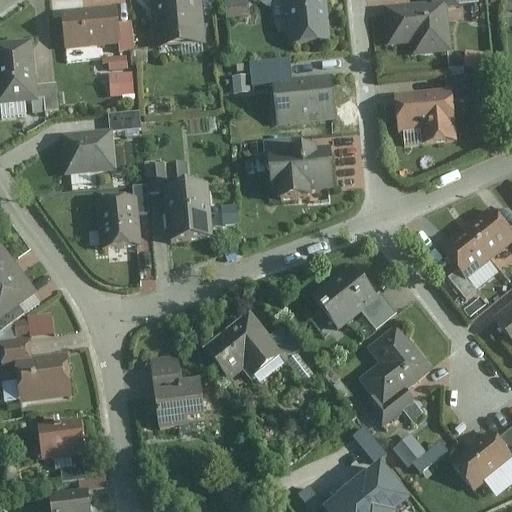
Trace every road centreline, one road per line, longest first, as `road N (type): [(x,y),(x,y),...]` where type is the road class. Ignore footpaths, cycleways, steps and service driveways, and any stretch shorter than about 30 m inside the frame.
road 1 (residential): [(97,322),(132,302),(374,220)]
road 2 (residential): [(356,0),(374,220)]
road 3 (residential): [(485,377),(374,220)]
road 4 (residential): [(97,322),(130,511)]
road 5 (residential): [(0,190),(97,322)]
road 6 (residential): [(374,220),(511,159)]
